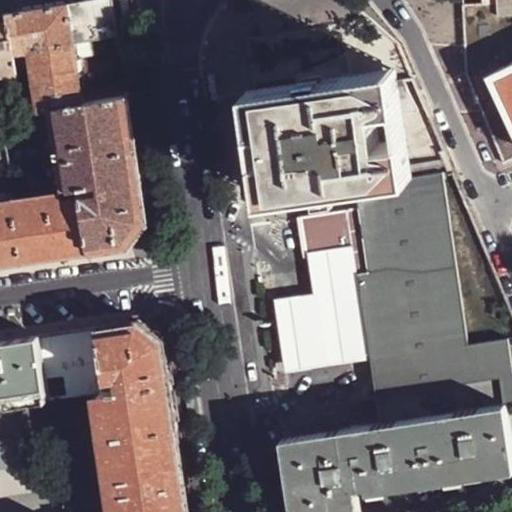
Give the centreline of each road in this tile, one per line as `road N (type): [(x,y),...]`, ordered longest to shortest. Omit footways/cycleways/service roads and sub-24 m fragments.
road 1 (unclassified): [(385,0),(414,37),(511,270)]
road 2 (tertiary): [(206,268),(165,0)]
road 3 (tertiary): [(242,511),(206,268)]
road 4 (residential): [(0,299),(206,268)]
